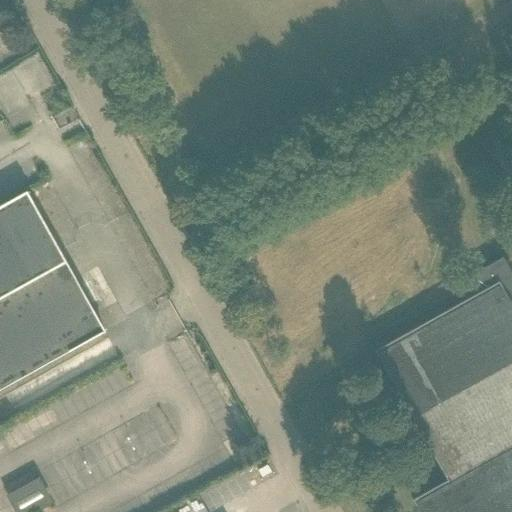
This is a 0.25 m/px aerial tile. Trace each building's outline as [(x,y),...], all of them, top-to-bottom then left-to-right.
[(180,79),(236,49),(209,0),(197,0),(151,25),(180,79)] [(234,114),(223,93),(195,109),(206,129),(234,114)] [(29,194),(0,207),(0,386),(100,337),(29,194)] [(478,293),(374,351),(446,480),(412,500),(418,511),(511,511),(511,275),(502,258),(468,276),(478,293)] [(54,407),(3,432),(9,443),(0,447),(0,461),(10,482),(75,449),(54,407)] [(5,494),(14,511),(33,511),(51,503),(37,477),(5,494)]
